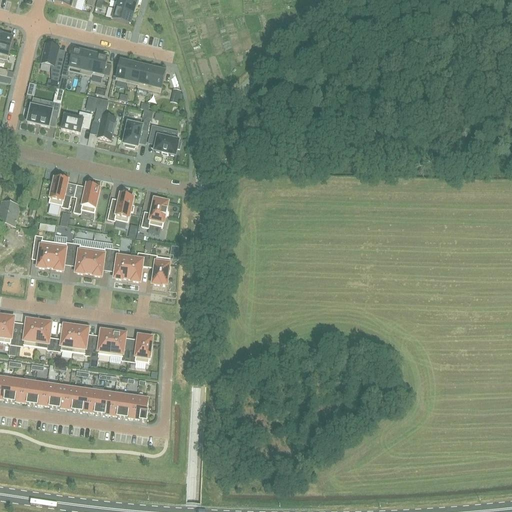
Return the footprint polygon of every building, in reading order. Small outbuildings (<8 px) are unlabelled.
[(78,0),(54,0),(53,4),(75,10),(78,0)] [(114,10),(133,15),(136,5),(119,0),(118,0),(119,0),(116,10),(114,9),(114,10)] [(133,15),(114,10),(111,20),(130,26),(133,15)] [(14,39),(2,36),(0,43),(0,60),(7,62),(10,51),(12,51),(14,43),(13,43),(14,39)] [(59,49),(46,46),(41,65),(51,67),(51,82),(58,83),(64,56),(58,55),(59,49)] [(67,79),(69,73),(80,76),(85,54),(74,51),(71,63),(66,62),(62,77),(67,79)] [(85,54),(80,76),(91,79),(96,57),(85,54)] [(108,59),(96,57),(91,79),(92,79),(92,76),(103,79),(104,77),(109,78),(112,66),(107,65),(108,59)] [(127,85),(132,65),(120,62),(116,82),(127,85)] [(137,90),(138,90),(143,68),(132,65),(127,85),(138,87),(137,90)] [(154,70),(143,68),(138,90),(149,92),(154,70)] [(154,70),(149,92),(160,95),(169,97),(172,85),(163,82),(166,73),(154,70)] [(172,98),(179,99),(181,92),(174,91),(172,98)] [(49,129),(49,128),(51,118),(58,119),(61,106),(49,103),(47,111),(31,107),(31,110),(28,109),(25,120),(28,121),(28,123),(27,123),(27,124),(28,124),(48,128),(48,129),(49,129)] [(97,109),(94,123),(101,125),(97,139),(111,143),(116,120),(103,117),(104,111),(97,109)] [(80,136),(82,128),(89,129),(92,117),(80,114),(79,120),(65,117),(61,131),(80,136)] [(128,122),(123,146),(126,146),(125,148),(134,150),(135,148),(138,149),(142,132),(148,134),(150,123),(144,121),(143,125),(128,122)] [(179,141),(159,136),(160,130),(152,128),(150,140),(157,142),(154,153),(176,158),(177,150),(180,151),(181,143),(179,143),(179,141)] [(62,209),(69,211),(71,199),(65,197),(68,181),(60,180),(60,181),(55,180),(49,205),(62,208),(62,209)] [(95,215),(100,190),(95,189),(95,187),(87,186),(83,202),(77,200),(74,214),(81,216),(82,212),(95,215)] [(120,195),(117,211),(111,210),(108,222),(115,223),(115,222),(128,225),(131,214),(133,214),(134,207),(132,207),(134,199),(128,198),(129,197),(120,195)] [(167,211),(168,204),(162,203),(162,201),(156,200),(156,201),(154,201),(151,216),(145,214),(142,229),(149,230),(149,227),(162,229),(165,218),(166,218),(168,211),(167,211)] [(2,203),(0,211),(0,225),(15,228),(20,207),(2,203)] [(50,270),(54,244),(42,242),(43,239),(35,238),(33,252),(40,253),(37,269),(46,271),(46,269),(50,270)] [(65,257),(72,258),(74,246),(66,245),(66,246),(54,244),(50,270),(55,271),(55,272),(63,273),(65,257)] [(84,275),(89,275),(93,250),(80,248),(81,247),(74,246),(72,258),(78,259),(76,275),(84,276),(84,275)] [(105,251),(93,250),(89,275),(93,276),(93,277),(102,279),(102,273),(104,262),(110,263),(112,251),(105,250),(105,251)] [(123,280),(127,281),(131,258),(119,256),(119,252),(112,251),(110,263),(117,264),(114,280),(123,282),(123,280)] [(131,258),(127,281),(132,282),(131,283),(140,284),(142,268),(149,269),(150,257),(138,255),(137,261),(131,260),(131,258)] [(157,258),(150,257),(149,269),(155,270),(152,286),(161,287),(161,286),(167,287),(168,275),(170,275),(170,269),(169,268),(170,261),(157,259),(157,258)] [(10,347),(17,348),(18,335),(12,335),(14,320),(2,318),(0,332),(0,343),(10,345),(10,347)] [(24,347),(36,349),(39,323),(27,322),(25,336),(18,335),(17,348),(24,349),(24,347)] [(39,323),(36,349),(37,344),(48,346),(47,352),(54,353),(56,341),(50,340),(52,325),(39,323)] [(73,354),(76,329),(64,327),(62,342),(56,341),(54,353),(61,354),(61,353),(73,354)] [(91,358),(93,346),(87,345),(89,330),(76,329),(73,354),(84,356),(84,357),(91,358)] [(99,356),(110,357),(114,334),(101,332),(99,347),(93,346),(91,358),(98,359),(99,356)] [(114,334),(110,357),(122,359),(121,363),(128,364),(130,352),(124,351),(126,336),(114,334)] [(151,351),(152,339),(139,337),(136,353),(130,352),(128,364),(135,365),(136,363),(149,365),(150,358),(151,358),(152,351),(151,351)] [(10,404),(13,382),(2,380),(0,391),(0,401),(5,402),(4,403),(10,404)] [(13,382),(10,404),(15,405),(15,404),(21,404),(24,383),(13,382)] [(24,383),(21,404),(27,405),(27,406),(32,407),(36,385),(24,383)] [(36,385),(32,407),(38,408),(38,407),(44,408),(47,387),(36,385)] [(47,387),(44,408),(50,409),(50,410),(55,410),(58,388),(47,387)] [(60,410),(66,411),(69,390),(58,388),(55,410),(60,411),(60,410)] [(69,390),(66,411),(72,412),(72,413),(77,414),(81,392),(69,390)] [(81,392),(77,414),(83,414),(83,413),(89,414),(92,393),(81,392)] [(100,417),(103,395),(92,393),(89,414),(95,415),(95,416),(100,417)] [(103,395),(100,417),(105,418),(105,417),(112,417),(115,396),(103,395)] [(123,420),(126,398),(115,396),(112,417),(118,418),(117,419),(123,420)] [(128,420),(134,421),(137,400),(126,398),(123,420),(128,421),(128,420)] [(137,400),(134,421),(140,421),(140,423),(147,424),(148,412),(147,412),(149,401),(137,400)]
